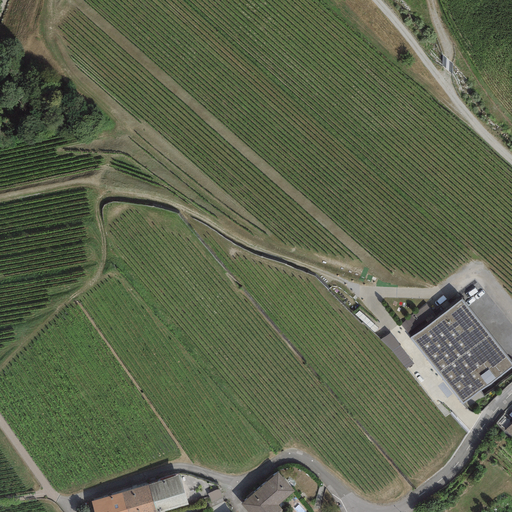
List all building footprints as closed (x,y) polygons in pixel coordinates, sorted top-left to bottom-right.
[(511,366),(511,363),(462,299),(412,337),(463,404),(511,366)] [(401,322),(409,331),(433,310),(426,301),(401,322)] [(278,472),(241,504),(247,511),(280,511),(282,510),(278,505),(294,491),(278,472)] [(180,476),(148,485),(155,511),(162,511),(188,505),(180,476)] [(155,511),(148,485),(91,502),(93,511),(155,511)]
